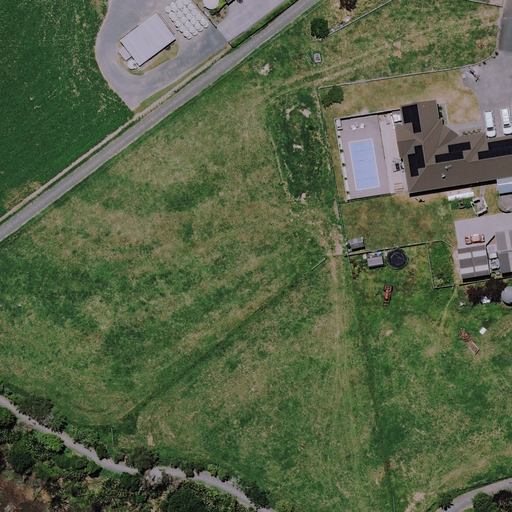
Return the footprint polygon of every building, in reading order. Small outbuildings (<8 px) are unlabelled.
[(154,15),(117,42),(137,68),(174,41),(154,15)] [(407,193),(511,177),(511,138),(484,142),(483,135),(456,138),(437,123),(435,104),(399,109),(402,126),(394,128),(399,160),(402,159),(407,193)] [(511,211),(511,195),(499,196),(500,212),(511,211)] [(511,232),(492,235),(498,275),(511,273),(511,232)] [(482,247),(456,251),(461,281),(487,277),(482,247)] [(382,274),(380,258),(361,260),(363,276),(382,274)]
